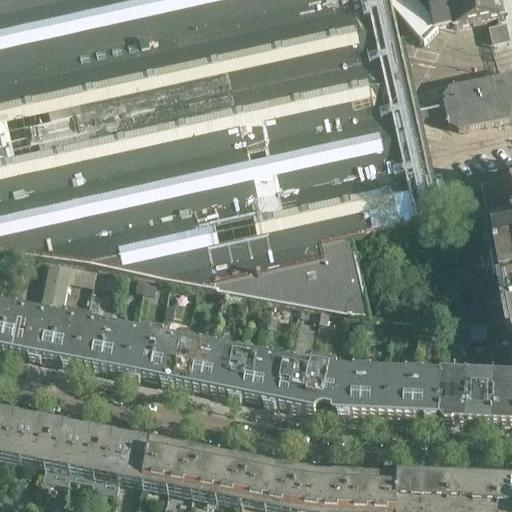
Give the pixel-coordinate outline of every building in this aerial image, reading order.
[(411,130),(418,133),(420,130),(418,129),(418,128),(417,125),(421,123),(419,111),(413,111),(413,108),(413,107),(414,106),(412,104),(406,109),(405,110),(404,109),(403,110),(398,103),(393,97),(395,96),(395,95),(396,94),(395,94),(403,90),(402,87),(394,91),(394,90),(393,90),(392,89),(391,90),(389,81),(387,74),(389,74),(389,73),(390,73),(390,72),(399,72),(399,69),(390,69),(390,68),(389,68),(389,67),(387,67),(389,59),(390,51),(392,51),(394,51),(394,50),(401,53),(403,50),(401,49),(400,47),(392,10),(370,15),(367,0),(0,0),(0,259),(22,263),(46,268),(71,272),(96,276),(121,281),(138,284),(145,285),(170,290),(195,294),(221,299),(247,303),(273,308),(298,312),(322,317),(342,320),(355,323),(366,323),(370,323),(353,247),(419,233),(418,231),(439,226),(431,190),(430,187),(432,185),(429,183),(423,189),(423,188),(422,189),(421,189),(420,190),(415,183),(411,176),(412,175),(412,174),(413,174),(413,173),(421,170),(419,167),(411,170),(411,169),(410,169),(408,169),(406,162),(404,154),(406,153),(406,152),(407,152),(408,151),(416,151),(416,148),(407,148),(407,147),(406,147),(404,146),(406,138),(407,130),(409,131),(409,130),(411,130)] [(432,22),(411,0),(379,0),(392,9),(392,10),(423,46),(431,39),(437,33),(437,32),(434,33),(432,22)] [(503,21),(498,0),(435,0),(432,1),(427,2),(432,22),(434,33),(437,32),(455,28),(455,31),(500,22),(503,21)] [(509,45),(505,30),(502,31),(490,33),(494,48),(509,45)] [(413,111),(419,111),(405,46),(400,47),(401,49),(403,50),(401,53),(412,104),(414,106),(413,107),(413,108),(413,111)] [(412,104),(401,53),(394,50),(394,51),(392,51),(390,51),(389,59),(387,67),(389,67),(389,68),(390,68),(390,69),(399,69),(399,72),(390,72),(390,73),(389,73),(389,74),(387,74),(389,81),(391,90),(392,89),(393,90),(394,90),(394,91),(402,87),(403,90),(395,94),(396,94),(395,95),(395,96),(393,97),(398,103),(403,110),(404,109),(405,110),(406,109),(412,104)] [(511,78),(511,79),(501,81),(450,92),(443,102),(448,128),(458,135),(511,123),(511,78)] [(436,189),(421,123),(417,125),(418,128),(418,129),(420,130),(418,133),(429,183),(432,185),(430,187),(431,190),(436,189)] [(429,183),(418,133),(411,130),(409,130),(409,131),(407,130),(406,138),(404,146),(406,147),(407,147),(407,148),(416,148),(416,151),(408,151),(407,152),(406,152),(406,153),(404,154),(406,162),(408,169),(410,169),(411,169),(411,170),(419,167),(421,170),(413,173),(413,174),(412,174),(412,175),(411,176),(415,183),(420,190),(421,189),(422,189),(423,188),(423,189),(429,183)] [(511,223),(511,173),(468,182),(472,199),(460,201),(461,207),(484,203),(486,214),(481,215),(484,229),(511,223)] [(511,223),(484,229),(480,230),(484,250),(494,248),(501,285),(504,285),(511,283),(511,223)] [(52,369),(71,272),(46,268),(35,325),(27,364),(52,369)] [(87,319),(96,276),(71,272),(52,369),(77,374),(84,334),(87,319)] [(108,281),(106,293),(118,295),(120,283),(108,281)] [(135,295),(143,297),(145,285),(138,284),(135,295)] [(158,288),(145,285),(143,297),(143,298),(156,301),(158,288)] [(166,311),(163,325),(173,327),(176,313),(166,311)] [(0,358),(2,359),(11,315),(3,313),(2,318),(0,317),(0,358)] [(27,364),(35,325),(19,322),(20,317),(11,315),(2,359),(27,364)] [(101,379),(110,334),(113,319),(104,317),(104,322),(87,319),(84,334),(77,374),(101,379)] [(151,389),(160,344),(162,334),(163,328),(155,327),(154,332),(137,328),(134,344),(126,384),(151,389)] [(470,328),(470,345),(486,342),(484,328),(470,328)] [(126,384),(134,344),(135,339),(110,334),(101,379),(126,384)] [(151,389),(176,394),(184,354),(187,339),(162,334),(160,344),(151,389)] [(202,399),(210,354),(202,353),(201,357),(184,354),(176,394),(202,399)] [(227,404),(235,364),(218,361),(219,356),(210,354),(202,399),(227,404)] [(253,409),(262,364),(253,363),(252,368),(235,364),(227,404),(253,409)] [(278,414),(286,374),(269,371),(270,366),(262,364),(253,409),(278,414)] [(304,419),(312,379),(295,376),(296,371),(287,369),(286,374),(278,414),(304,419)] [(336,423),(338,383),(338,374),(332,373),(331,378),(313,374),(312,379),(304,419),(316,421),(316,420),(318,418),(320,417),(321,417),(322,416),(324,416),(332,416),(332,420),(333,421),(333,422),(334,423),(335,423),(336,423)] [(362,424),(364,379),(355,378),(354,384),(338,383),(336,423),(362,424)] [(388,425),(390,385),(373,385),(373,379),(364,379),(362,424),(388,425)] [(414,426),(416,381),(406,381),(406,386),(390,385),(388,425),(414,426)] [(440,427),(441,387),(425,387),(425,381),(416,381),(414,426),(440,427)] [(466,428),(468,387),(441,386),(441,387),(440,427),(443,427),(444,430),(453,431),(455,428),(466,428)] [(493,429),(494,388),(468,387),(466,428),(493,429)] [(511,430),(511,388),(494,388),(493,429),(511,430)] [(0,461),(23,466),(31,426),(6,421),(0,451),(0,461)] [(47,471),(55,431),(31,426),(23,466),(47,471)] [(71,476),(79,436),(55,431),(47,471),(71,476)] [(96,481),(104,441),(79,436),(71,476),(96,481)] [(120,486),(128,445),(104,441),(96,481),(120,486)] [(145,490),(153,450),(128,445),(120,486),(145,490)] [(170,495),(177,455),(153,450),(145,490),(170,495)] [(194,500),(202,460),(177,455),(170,495),(194,500)] [(219,505),(227,465),(202,460),(194,500),(219,505)] [(243,510),(251,470),(227,465),(219,505),(243,510)] [(253,511),(268,511),(276,475),(251,470),(243,510),(253,511)] [(293,511),(300,479),(276,475),(268,511),(293,511)] [(318,511),(324,483),(313,482),(300,479),(293,511),(318,511)] [(348,511),(350,484),(324,483),(318,511),(348,511)] [(373,511),(375,485),(350,484),(348,511),(373,511)] [(398,511),(400,486),(375,485),(373,511),(398,511)] [(423,511),(425,487),(400,486),(398,511),(423,511)] [(448,511),(450,489),(425,487),(423,511),(448,511)] [(473,511),(475,490),(450,489),(448,511),(473,511)] [(511,511),(511,491),(475,490),(473,511),(511,511)]
